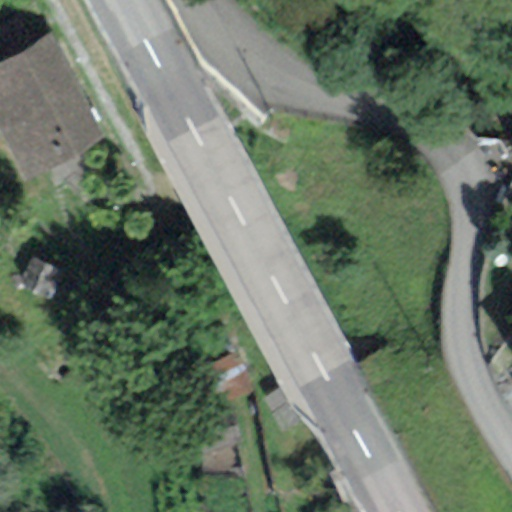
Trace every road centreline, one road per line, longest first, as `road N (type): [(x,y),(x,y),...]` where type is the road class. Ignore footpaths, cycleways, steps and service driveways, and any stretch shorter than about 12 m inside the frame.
road 1 (residential): [(193,0),(228,42),(270,74),(303,92),(419,126),(449,153),(464,196),(456,299),(464,365),(511,449)]
road 2 (tertiary): [(398,511),(122,0)]
